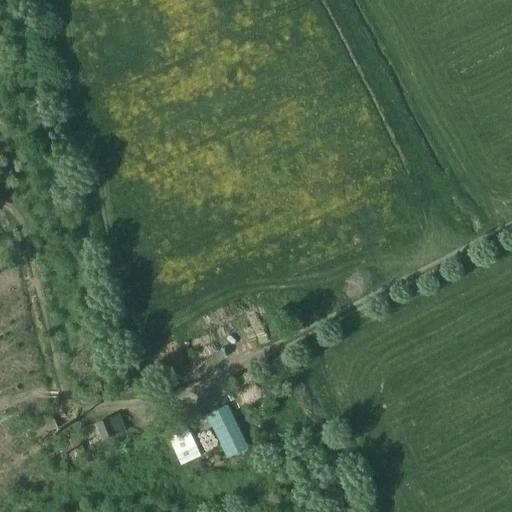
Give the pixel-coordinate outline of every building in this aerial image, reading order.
[(187,368),(180,351),(157,361),(164,378),(187,368)] [(103,391),(100,383),(91,386),(93,394),(103,391)] [(85,446),(126,431),(119,414),(79,430),(85,446)] [(59,428),(55,419),(28,431),(32,440),(59,428)] [(85,453),(76,432),(58,441),(68,461),(85,453)]
